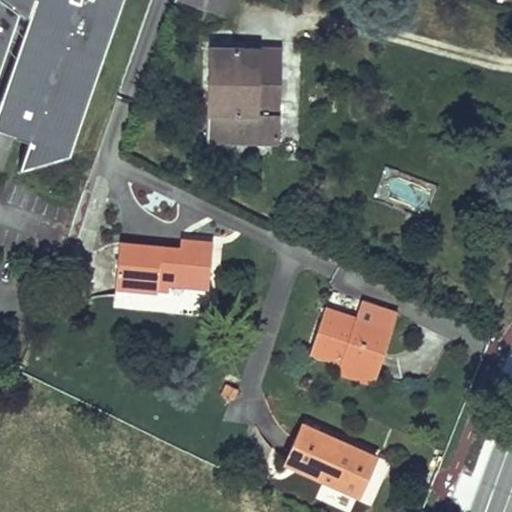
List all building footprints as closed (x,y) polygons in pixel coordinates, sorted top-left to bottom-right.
[(66,151),(120,0),(0,0),(0,2),(21,29),(0,86),(0,128),(25,137),(14,166),(66,151)] [(183,0),(181,6),(218,21),(226,0),(183,0)] [(238,45),(210,45),(208,139),(282,139),(283,67),(237,64),(238,45)] [(283,45),(238,45),(237,64),(283,67),(283,45)] [(177,249),(113,244),(110,289),(153,291),(154,281),(209,286),(212,240),(179,239),(177,249)] [(330,312),(316,356),(348,366),(382,378),(397,335),(395,334),(402,317),(368,305),(362,323),(330,312)] [(345,376),(379,387),(382,378),(348,366),(345,376)] [(292,468),(364,503),(383,465),(310,431),(292,468)]
